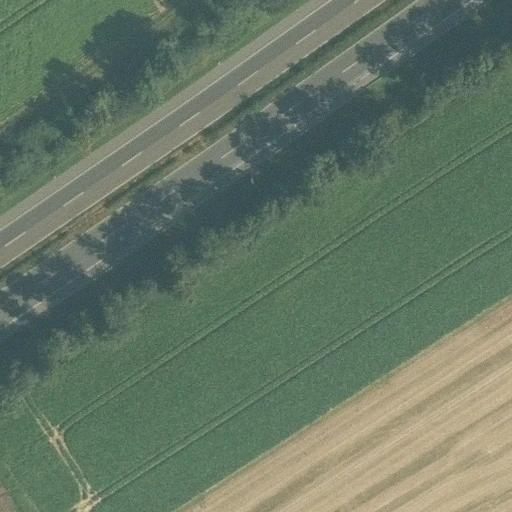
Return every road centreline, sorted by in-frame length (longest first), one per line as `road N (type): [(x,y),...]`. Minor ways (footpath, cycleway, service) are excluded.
road 1 (motorway): [(0,311),(455,0)]
road 2 (motorway): [(376,0),(0,253)]
road 3 (track): [(0,151),(206,0)]
